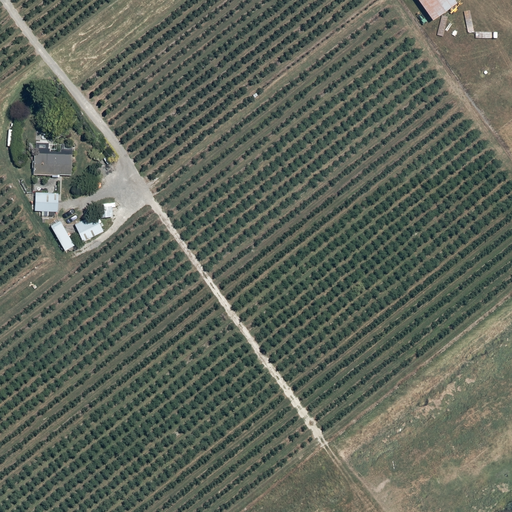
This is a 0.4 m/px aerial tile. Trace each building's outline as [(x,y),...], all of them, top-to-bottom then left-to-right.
[(454,5),(450,0),(413,0),(430,22),(454,5)] [(71,147),(32,146),(31,173),(70,175),(71,147)] [(57,211),(57,192),(34,192),(34,210),(57,211)] [(111,216),(110,205),(95,206),(96,217),(111,216)] [(103,230),(95,217),(84,223),(82,220),(74,224),(83,241),(103,230)] [(73,245),(59,220),(49,225),(63,250),(73,245)]
